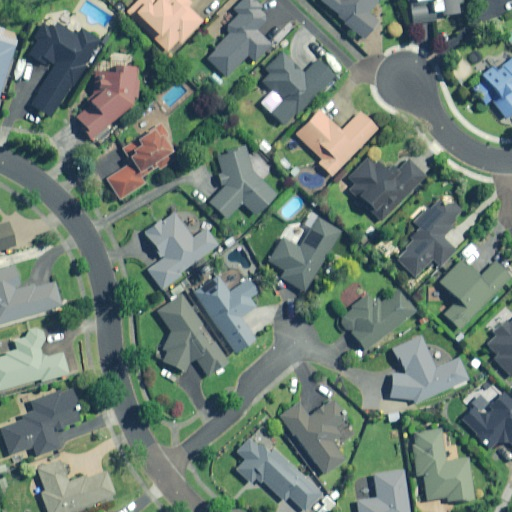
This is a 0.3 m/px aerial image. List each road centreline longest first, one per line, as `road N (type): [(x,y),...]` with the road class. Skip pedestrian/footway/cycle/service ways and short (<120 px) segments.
road 1 (residential): [(162,470),(129,412),(104,282),(83,228),(43,184),(0,160)]
road 2 (residential): [(343,362),(296,350),(162,470)]
road 3 (residential): [(410,81),(463,145),(511,158)]
